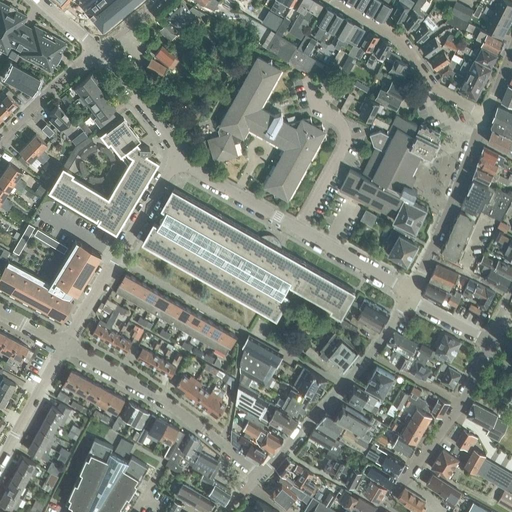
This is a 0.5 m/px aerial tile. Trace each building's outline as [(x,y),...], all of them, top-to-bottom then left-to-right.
[(90,5),(86,9),(104,30),(115,21),(97,0),(96,0),(94,2),(90,5)] [(97,0),(115,21),(126,12),(116,0),(97,0)] [(116,0),(126,12),(137,3),(135,0),(116,0)] [(189,9),(181,0),(165,14),(171,21),(167,25),(167,24),(160,30),(169,41),(176,35),(174,32),(189,19),(191,19),(193,18),(193,16),(196,13),(200,17),(201,16),(204,19),(209,15),(192,6),(189,9)] [(214,10),(219,0),(197,0),(202,5),(214,10)] [(283,0),(277,0),(272,8),(276,11),(277,11),(282,3),(281,3),(283,0)] [(277,11),(276,11),(276,12),(280,14),(288,1),(294,5),(296,0),(283,0),(281,3),(282,3),(277,11)] [(314,0),(301,0),(297,7),(302,10),(290,32),(300,37),(305,29),(304,28),(299,25),(314,0)] [(314,10),(315,11),(320,14),(325,5),(316,0),(314,0),(299,25),(304,28),(314,10)] [(369,0),(365,7),(375,13),(382,0),(369,0)] [(382,0),(375,13),(384,19),(392,5),(386,2),(387,0),(382,0)] [(398,6),(392,15),(394,16),(393,17),(394,17),(398,20),(398,19),(402,21),(411,7),(414,1),(412,0),(394,0),(393,4),(398,6)] [(418,0),(413,9),(415,10),(405,23),(406,24),(405,24),(409,27),(409,26),(413,29),(423,17),(423,16),(422,15),(424,13),(420,9),(427,1),(425,0),(418,0)] [(462,3),(456,0),(455,3),(450,11),(456,15),(462,3)] [(511,16),(511,1),(508,0),(501,0),(497,8),(511,16)] [(65,42),(39,28),(34,25),(31,30),(21,25),(27,15),(15,9),(13,11),(9,8),(10,6),(0,1),(0,49),(6,53),(11,45),(20,50),(18,54),(49,71),(65,42)] [(456,15),(462,18),(468,6),(462,3),(456,15)] [(323,22),(314,36),(319,39),(320,40),(324,32),(336,11),(327,6),(319,20),(323,22)] [(474,9),(468,6),(462,18),(468,21),(474,9)] [(492,18),(507,27),(511,17),(511,16),(497,8),(492,18)] [(262,22),(276,30),(283,18),(269,10),(262,22)] [(337,30),(345,16),(336,11),(324,32),(320,40),(325,42),(328,36),(327,35),(327,34),(331,27),(337,30)] [(446,22),(447,22),(465,30),(466,28),(477,34),(476,37),(483,40),(481,45),(489,49),(489,48),(498,52),(504,40),(470,23),(450,13),(446,22)] [(421,41),(433,30),(438,27),(428,15),(424,21),(425,22),(413,33),(414,34),(413,35),(417,39),(418,38),(421,41)] [(286,26),(287,26),(290,20),(285,17),(281,23),(286,26)] [(342,34),(335,47),(339,49),(343,44),(355,23),(347,18),(339,33),(342,34)] [(502,36),(507,27),(492,18),(487,28),(502,36)] [(281,23),(276,33),(281,36),(286,26),(281,23)] [(365,28),(355,23),(343,44),(346,46),(350,39),(357,43),(365,28)] [(380,37),(370,31),(355,56),(360,58),(366,47),(372,50),(380,37)] [(276,33),(266,48),(267,48),(288,61),(289,60),(296,48),(297,47),(297,46),(281,36),(276,33)] [(306,35),(298,49),(309,55),(317,41),(306,35)] [(436,37),(422,47),(422,48),(422,49),(424,52),(425,52),(428,57),(442,47),(436,37)] [(385,59),(387,55),(389,52),(390,51),(390,50),(393,44),(384,39),(376,52),(374,51),(367,63),(372,65),(375,59),(378,60),(380,56),(385,59)] [(452,42),(447,39),(444,44),(456,51),(459,45),(452,42)] [(360,46),(355,43),(350,53),(355,55),(360,46)] [(168,66),(176,56),(162,45),(155,55),(168,66)] [(489,49),(481,45),(478,52),(465,45),(463,50),(492,65),(497,54),(489,50),(489,49)] [(219,46),(216,51),(223,55),(226,50),(219,46)] [(296,48),(289,60),(308,72),(316,59),(309,55),(298,49),(296,48)] [(17,53),(11,50),(8,55),(13,58),(17,53)] [(390,51),(389,52),(387,55),(395,60),(389,71),(394,74),(393,77),(401,82),(404,76),(408,68),(406,68),(406,67),(408,64),(400,60),(401,58),(400,56),(390,51)] [(451,60),(444,51),(431,60),(437,69),(451,60)] [(356,60),(349,56),(342,68),(349,72),(356,60)] [(283,119),(282,112),(275,114),(274,115),(260,107),(281,69),(272,64),(273,63),(272,59),(268,60),(267,62),(258,57),(218,130),(220,136),(209,139),(215,161),(237,155),(234,144),(240,142),(243,136),(244,136),(249,127),(265,135),(263,139),(269,142),(271,139),(287,147),(265,185),(275,191),(274,192),(275,195),(278,194),(279,193),(288,198),(320,141),(327,139),(325,132),(325,131),(324,130),(322,123),(316,125),(313,124),(311,117),(304,119),(303,118),(302,119),(289,123),(283,120),(283,119)] [(154,59),(148,68),(163,77),(169,68),(154,59)] [(325,65),(316,59),(314,63),(320,67),(323,68),(325,65)] [(462,59),(461,63),(463,64),(486,77),(491,67),(475,59),(473,65),(462,59)] [(4,77),(32,92),(39,79),(11,64),(4,77)] [(463,64),(461,68),(467,71),(464,76),(482,86),(486,77),(463,64)] [(441,70),(439,72),(442,77),(447,73),(456,77),(455,78),(463,82),(460,88),(461,89),(462,90),(464,92),(466,91),(472,94),(473,96),(475,97),(478,96),(479,94),(479,91),(482,86),(464,76),(453,71),(453,70),(449,65),(441,70)] [(90,75),(75,87),(81,95),(97,84),(98,82),(93,76),(92,77),(90,75)] [(393,79),(387,91),(381,88),(376,97),(396,108),(402,98),(403,98),(408,87),(393,79)] [(511,82),(510,85),(509,84),(501,101),(511,105),(511,82)] [(88,103),(103,92),(97,84),(81,95),(88,103)] [(94,111),(109,99),(103,92),(88,103),(94,111)] [(349,92),(345,99),(351,102),(355,95),(349,92)] [(67,106),(71,102),(65,94),(61,98),(67,106)] [(17,105),(14,103),(7,95),(0,102),(0,106),(8,114),(17,105)] [(365,103),(361,111),(359,113),(371,119),(380,102),(367,95),(363,102),(365,103)] [(109,99),(94,111),(97,115),(93,119),(99,127),(115,115),(111,110),(115,107),(109,99)] [(69,107),(73,113),(77,110),(73,104),(69,107)] [(52,116),(49,120),(59,130),(70,119),(57,105),(49,113),(52,116)] [(492,124),(492,125),(492,126),(493,127),(511,136),(511,111),(498,105),(493,119),(495,120),(493,123),(492,123),(492,124)] [(441,132),(422,122),(420,128),(417,127),(419,122),(399,112),(388,135),(381,131),(370,135),(374,146),(377,148),(364,173),(363,173),(370,177),(370,178),(350,169),(340,190),(355,197),(355,196),(393,215),(393,216),(394,216),(397,209),(399,210),(394,220),(416,231),(427,208),(412,201),(414,197),(418,190),(412,187),(417,178),(411,175),(416,166),(417,166),(416,165),(421,156),(422,157),(422,156),(421,156),(423,151),(433,156),(441,141),(437,139),(441,132)] [(77,115),(73,118),(77,123),(81,120),(77,115)] [(48,190),(55,195),(56,192),(66,197),(64,200),(78,208),(79,206),(89,211),(87,214),(94,218),(97,214),(99,216),(97,220),(113,230),(116,225),(119,227),(127,213),(124,212),(130,202),(133,204),(141,190),(138,188),(144,179),(147,181),(155,167),(152,165),(155,160),(144,154),(146,151),(147,151),(148,151),(149,151),(149,150),(150,150),(150,149),(150,148),(149,148),(149,147),(148,147),(147,147),(139,146),(136,143),(140,140),(135,133),(132,135),(125,126),(128,124),(123,118),(100,135),(107,144),(112,140),(122,153),(126,150),(127,152),(135,156),(108,201),(68,177),(71,172),(62,166),(47,190),(48,190)] [(49,137),(54,131),(46,123),(41,129),(49,137)] [(511,136),(493,127),(488,141),(510,151),(511,152),(511,136)] [(88,136),(92,132),(89,128),(84,132),(87,135),(88,136)] [(83,130),(77,135),(81,140),(87,135),(84,132),(83,130)] [(27,142),(46,160),(49,156),(42,149),(47,144),(35,133),(27,142)] [(77,154),(79,151),(91,141),(90,139),(86,137),(74,146),(72,150),(63,165),(68,168),(77,154)] [(42,164),(46,160),(27,142),(19,151),(30,162),(35,156),(42,164)] [(97,150),(96,145),(92,146),(88,148),(85,150),(82,154),(80,157),(84,159),(86,156),(88,154),(90,152),(93,151),(97,150)] [(100,146),(99,151),(102,152),(105,153),(107,155),(109,158),(110,161),(115,159),(114,155),(111,152),(108,149),(104,147),(100,146)] [(484,146),(482,154),(504,165),(508,167),(509,163),(504,161),(506,157),(484,146)] [(478,163),(499,172),(500,168),(502,169),(504,165),(481,154),(481,155),(478,163)] [(20,156),(17,159),(25,166),(28,163),(20,156)] [(52,166),(47,161),(42,166),(48,171),(49,170),(52,166)] [(2,173),(23,187),(26,184),(18,178),(22,171),(10,162),(2,173)] [(82,173),(85,177),(88,173),(86,171),(85,168),(84,165),(84,162),(79,162),(79,166),(80,170),(82,173)] [(499,172),(478,163),(473,176),(489,183),(492,177),(509,185),(511,180),(508,179),(498,174),(499,172)] [(116,164),(110,164),(110,167),(109,170),(107,172),(105,174),(108,179),(112,176),(114,172),(115,168),(116,164)] [(2,173),(0,176),(0,185),(8,191),(12,185),(21,191),(23,187),(2,173)] [(481,209),(501,219),(511,197),(511,195),(497,188),(496,189),(475,179),(469,190),(472,191),(469,196),(467,195),(462,204),(479,213),(481,209)] [(35,192),(41,196),(45,188),(39,184),(35,192)] [(0,185),(0,199),(10,206),(13,203),(4,197),(8,191),(0,185)] [(155,223),(143,241),(277,317),(288,298),(283,295),(292,280),(344,310),(355,291),(282,250),(282,248),(282,246),(281,244),(280,242),(279,240),(278,239),(276,237),(275,236),(273,235),(271,235),(269,234),(268,240),(265,245),(263,245),(262,245),(261,245),(259,245),(258,245),(257,244),(255,243),(259,237),(174,189),(163,208),(167,210),(159,225),(155,223)] [(0,199),(0,205),(7,210),(10,206),(0,199)] [(367,209),(364,215),(362,219),(372,224),(378,215),(367,209)] [(442,251),(446,253),(445,257),(459,263),(479,216),(467,211),(467,213),(461,210),(460,214),(459,214),(450,234),(451,234),(448,240),(447,240),(442,251)] [(500,222),(497,228),(506,232),(509,227),(500,222)] [(389,253),(408,263),(419,244),(413,241),(416,237),(394,227),(387,240),(390,242),(386,250),(390,252),(389,253)] [(497,228),(492,236),(499,240),(503,231),(497,228)] [(505,248),(503,251),(503,252),(505,253),(504,254),(511,258),(511,238),(507,248),(506,247),(505,248)] [(76,293),(88,273),(100,254),(78,240),(78,241),(75,239),(75,240),(78,241),(52,284),(54,285),(52,288),(7,263),(8,260),(6,263),(6,262),(0,273),(0,288),(61,321),(73,299),(71,297),(74,292),(76,293)] [(9,252),(4,249),(0,255),(0,257),(4,260),(9,252)] [(480,262),(494,269),(511,277),(511,266),(498,260),(496,264),(493,262),(493,260),(483,256),(480,262)] [(437,263),(429,280),(449,290),(451,285),(453,285),(459,273),(437,263)] [(482,270),(488,273),(486,278),(508,289),(511,281),(511,278),(491,268),(490,268),(484,265),(482,270)] [(116,292),(127,298),(137,280),(126,273),(116,292)] [(470,279),(463,293),(471,297),(473,293),(480,297),(477,302),(478,303),(486,308),(494,292),(495,292),(470,279)] [(138,304),(148,286),(137,280),(127,298),(138,304)] [(441,301),(444,296),(449,298),(447,302),(455,306),(459,298),(451,294),(452,294),(429,282),(423,292),(441,301)] [(148,286),(138,304),(149,311),(159,292),(148,286)] [(291,296),(304,303),(307,298),(294,291),(291,296)] [(159,292),(149,311),(160,317),(170,298),(159,292)] [(108,298),(105,303),(114,308),(116,310),(119,311),(119,312),(122,307),(119,305),(108,298)] [(160,317),(171,323),(181,305),(170,298),(160,317)] [(354,316),(351,322),(361,327),(364,322),(380,331),(390,313),(389,313),(365,299),(362,304),(360,308),(363,310),(358,318),(354,316)] [(105,303),(102,308),(111,313),(114,308),(105,303)] [(471,303),(468,308),(479,314),(482,309),(471,303)] [(319,310),(318,311),(341,324),(344,319),(317,304),(315,307),(319,310)] [(182,330),(192,311),(181,305),(171,323),(182,330)] [(98,322),(92,334),(104,339),(110,329),(115,319),(119,311),(116,310),(114,308),(111,313),(107,322),(100,319),(98,322)] [(192,311),(182,330),(193,336),(203,317),(192,311)] [(204,342),(214,323),(203,317),(193,336),(204,342)] [(344,320),(341,325),(354,333),(357,328),(344,320)] [(214,323),(204,342),(215,348),(225,330),(214,323)] [(132,328),(129,333),(135,336),(134,338),(138,340),(144,329),(140,327),(137,331),(133,329),(132,328)] [(123,335),(110,329),(104,339),(117,346),(123,335)] [(225,330),(215,348),(226,355),(236,336),(225,330)] [(327,370),(335,360),(344,368),(359,350),(337,331),(322,348),(324,350),(321,354),(310,346),(306,351),(327,370)] [(404,351),(411,355),(413,355),(412,357),(414,358),(419,350),(421,345),(394,331),(387,343),(404,351)] [(445,333),(435,351),(422,344),(421,345),(419,350),(429,356),(429,355),(430,356),(430,355),(444,361),(446,357),(451,360),(461,341),(445,333)] [(0,350),(9,355),(17,340),(6,334),(0,345),(0,350)] [(252,378),(265,385),(280,359),(277,350),(249,334),(242,347),(244,348),(241,360),(241,361),(241,371),(245,374),(252,378)] [(123,335),(117,346),(127,352),(132,341),(127,338),(123,335)] [(17,340),(9,355),(3,367),(8,370),(15,358),(20,361),(21,359),(27,362),(33,351),(29,349),(27,348),(28,346),(17,340)] [(137,357),(148,363),(154,352),(143,346),(137,357)] [(414,358),(408,369),(410,371),(425,379),(431,369),(424,365),(422,364),(426,356),(428,357),(429,356),(419,350),(414,358)] [(404,351),(396,365),(404,369),(407,371),(408,369),(414,358),(412,357),(413,355),(411,355),(404,351)] [(154,352),(148,363),(161,371),(167,359),(154,352)] [(167,359),(161,371),(171,376),(177,365),(182,356),(177,353),(172,362),(167,359)] [(377,366),(366,386),(383,395),(387,388),(390,390),(393,385),(390,383),(394,376),(377,366)] [(441,380),(453,387),(461,374),(449,367),(441,380)] [(64,384),(75,390),(82,375),(72,369),(64,384)] [(184,374),(175,386),(185,394),(196,379),(191,375),(189,378),(184,374)] [(245,374),(240,382),(248,386),(252,378),(245,374)] [(304,379),(298,389),(316,399),(316,398),(326,381),(313,374),(309,381),(304,379)] [(93,381),(82,375),(75,390),(85,396),(93,381)] [(4,376),(0,382),(0,389),(9,394),(16,383),(4,376)] [(234,378),(230,376),(226,382),(231,384),(234,378)] [(202,383),(196,379),(185,394),(196,402),(205,390),(200,386),(202,383)] [(85,396),(96,402),(103,387),(93,381),(85,396)] [(290,430),(298,419),(299,418),(270,402),(259,395),(260,393),(248,386),(240,382),(236,405),(248,412),(265,423),(269,424),(271,420),(290,430)] [(366,391),(354,384),(349,392),(348,392),(355,396),(356,395),(365,399),(374,404),(377,399),(366,391)] [(196,402),(207,410),(218,395),(217,395),(221,390),(216,386),(212,391),(210,393),(205,390),(196,402)] [(421,390),(413,386),(410,392),(418,397),(421,390)] [(96,402),(106,407),(114,392),(103,387),(96,402)] [(280,397),(286,400),(286,399),(290,401),(292,399),(305,406),(309,398),(292,388),(288,395),(283,392),(280,397)] [(9,394),(0,389),(0,403),(3,406),(9,394)] [(221,390),(217,395),(218,395),(222,398),(225,392),(221,389),(221,390)] [(393,404),(396,405),(399,407),(401,408),(404,404),(406,398),(409,394),(401,389),(393,404)] [(60,391),(57,397),(67,403),(71,397),(60,391)] [(360,407),(362,404),(371,409),(374,404),(365,399),(356,395),(355,396),(348,392),(349,392),(347,391),(343,397),(360,407)] [(125,399),(114,392),(106,407),(117,413),(125,399)] [(420,397),(418,397),(410,392),(409,394),(406,398),(411,400),(420,406),(424,408),(431,412),(431,411),(433,412),(442,417),(450,403),(439,397),(433,407),(429,405),(425,400),(423,399),(420,397)] [(223,399),(218,395),(207,410),(217,417),(226,405),(221,401),(223,399)] [(278,402),(277,405),(299,417),(305,406),(292,399),(290,401),(286,399),(286,400),(283,404),(278,402)] [(78,409),(80,404),(73,400),(71,405),(78,409)] [(129,422),(131,423),(140,406),(130,401),(122,415),(131,420),(129,422)] [(466,415),(467,416),(489,428),(487,433),(499,439),(507,423),(495,417),(497,414),(473,402),(466,415)] [(53,405),(47,416),(58,422),(63,425),(72,409),(60,403),(58,407),(53,405)] [(80,404),(78,409),(85,413),(88,408),(80,404)] [(335,418),(346,425),(373,440),(382,425),(386,427),(388,424),(372,416),(369,420),(343,404),(335,418)] [(394,415),(398,407),(393,404),(389,412),(394,415)] [(140,406),(132,422),(135,423),(134,426),(137,429),(139,425),(142,427),(150,412),(140,406)] [(411,415),(426,424),(432,415),(417,407),(416,406),(411,415)] [(100,418),(102,414),(95,409),(93,414),(100,418)] [(259,444),(269,450),(273,452),(283,439),(263,427),(265,423),(248,412),(242,422),(245,424),(242,429),(245,431),(251,434),(257,438),(257,437),(262,439),(259,444)] [(316,424),(335,435),(342,424),(345,426),(346,425),(335,418),(335,419),(326,413),(316,424)] [(389,424),(393,416),(388,413),(383,421),(389,424)] [(406,424),(421,433),(426,424),(411,415),(408,413),(405,418),(408,420),(406,424)] [(102,414),(100,418),(107,422),(109,417),(102,414)] [(118,428),(119,427),(121,422),(123,423),(126,419),(119,414),(113,425),(118,428)] [(141,433),(138,439),(137,440),(142,443),(149,430),(161,436),(168,422),(157,416),(157,417),(152,414),(141,433)] [(47,416),(41,426),(52,433),(58,422),(47,416)] [(161,436),(172,442),(165,455),(170,458),(182,436),(177,433),(180,428),(168,422),(161,436)] [(421,433),(406,424),(400,433),(416,442),(421,433)] [(71,430),(79,434),(82,429),(74,425),(71,430)] [(346,425),(345,426),(338,438),(365,454),(373,440),(346,425)] [(454,441),(463,429),(458,425),(449,437),(454,441)] [(41,426),(35,438),(46,444),(46,445),(50,447),(56,436),(52,434),(52,433),(41,426)] [(330,448),(327,453),(334,457),(336,459),(340,453),(339,453),(340,452),(345,443),(336,438),(315,426),(309,436),(330,448)] [(456,442),(469,450),(477,436),(464,428),(456,442)] [(261,461),(268,452),(252,442),(231,429),(231,441),(231,443),(238,449),(244,452),(243,452),(257,461),(261,461)] [(79,434),(71,430),(69,434),(76,438),(79,434)] [(393,446),(410,455),(416,444),(396,432),(392,439),(395,441),(393,446)] [(189,463),(193,465),(201,451),(196,448),(200,441),(200,439),(190,433),(187,438),(182,436),(170,458),(169,459),(178,464),(182,457),(190,461),(189,463)] [(374,440),(379,443),(384,446),(388,440),(377,434),(374,440)] [(40,455),(46,445),(46,444),(35,438),(29,448),(40,455)] [(120,511),(124,507),(122,506),(127,496),(130,497),(138,485),(136,483),(142,473),(145,474),(149,467),(131,456),(129,460),(126,459),(133,445),(121,438),(114,453),(111,451),(113,447),(95,439),(91,447),(93,447),(90,458),(88,457),(81,472),(83,474),(78,484),(76,483),(69,497),(71,499),(69,504),(73,507),(70,511),(120,511)] [(405,462),(388,452),(377,446),(379,443),(374,440),(373,440),(365,454),(376,460),(381,463),(398,473),(405,462)] [(474,447),(464,465),(511,492),(511,474),(483,458),(484,456),(487,457),(488,455),(474,447)] [(60,452),(67,457),(70,452),(63,448),(60,452)] [(459,459),(443,449),(431,467),(447,478),(459,459)] [(218,460),(201,451),(193,465),(192,467),(204,473),(210,477),(218,460)] [(67,457),(60,452),(58,457),(65,461),(67,457)] [(25,456),(19,467),(30,474),(34,476),(38,470),(34,467),(37,462),(25,456)] [(294,463),(287,456),(276,469),(281,473),(286,477),(292,470),(290,468),(294,463)] [(338,477),(341,471),(345,464),(341,461),(336,459),(334,457),(331,463),(327,462),(324,469),(338,477)] [(166,464),(168,465),(180,472),(183,467),(178,464),(169,459),(166,464)] [(50,465),(59,470),(61,467),(52,461),(50,465)] [(367,474),(378,481),(390,488),(396,478),(373,463),(367,474)] [(300,473),(303,468),(297,464),(294,469),(300,473)] [(346,483),(354,487),(359,477),(361,473),(345,464),(341,471),(350,475),(346,483)] [(59,470),(50,465),(47,470),(57,475),(59,470)] [(19,467),(13,478),(24,484),(30,474),(19,467)] [(311,477),(313,474),(304,468),(296,481),(305,486),(303,488),(312,494),(317,485),(309,480),(311,477)] [(204,473),(201,478),(212,484),(214,480),(215,479),(210,477),(204,473)] [(293,484),(286,477),(281,473),(279,479),(282,482),(277,488),(276,488),(270,495),(285,508),(297,494),(308,503),(313,496),(293,484)] [(432,473),(426,484),(446,497),(444,500),(452,505),(461,492),(432,473)] [(9,484),(6,489),(23,498),(26,492),(29,487),(24,484),(13,478),(11,477),(7,483),(9,484)] [(56,483),(47,478),(45,482),(54,487),(56,483)] [(363,492),(379,501),(387,488),(371,479),(368,483),(361,479),(356,488),(363,492)] [(224,504),(231,494),(229,493),(231,489),(217,481),(214,480),(212,484),(211,485),(214,487),(209,494),(222,503),(224,504)] [(42,487),(51,492),(54,487),(45,482),(42,487)] [(176,495),(177,495),(206,511),(208,511),(215,501),(183,483),(176,495)] [(341,487),(336,496),(339,498),(338,500),(359,511),(373,511),(377,507),(344,489),(341,487)] [(425,500),(406,488),(405,487),(396,498),(417,511),(419,509),(422,511),(424,508),(421,506),(425,500)] [(1,500),(13,506),(17,508),(23,498),(6,489),(1,500)] [(498,502),(511,509),(511,493),(505,489),(498,502)] [(315,497),(319,500),(323,494),(318,491),(315,497)] [(336,496),(329,491),(323,501),(330,505),(336,496)] [(338,511),(319,500),(315,497),(313,496),(308,503),(304,511),(305,511),(338,511)] [(177,511),(183,503),(175,499),(167,511),(177,511)] [(278,511),(256,500),(259,502),(253,511),(278,511)] [(34,505),(43,510),(45,505),(36,501),(34,505)] [(490,511),(473,502),(466,511),(490,511)]
